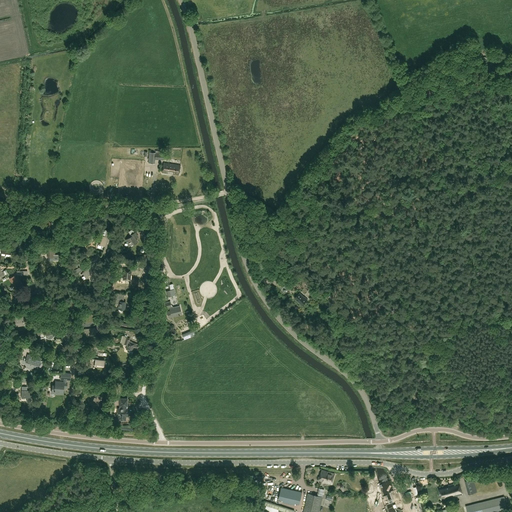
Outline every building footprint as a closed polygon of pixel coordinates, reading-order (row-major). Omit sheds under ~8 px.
[(155,152),(155,153),(149,152),(148,162),(155,163),(155,159),(164,160),(164,153),(155,152)] [(178,175),(180,166),(163,163),(161,172),(178,175)] [(42,218),(41,225),(53,227),(55,214),(51,214),(51,219),(42,218)] [(103,229),(102,230),(101,237),(100,236),(98,244),(105,246),(109,232),(109,231),(103,229)] [(131,236),(127,239),(131,246),(137,242),(135,238),(138,236),(135,232),(130,235),(131,236)] [(10,248),(2,246),(0,253),(9,255),(10,248)] [(55,254),(54,248),(47,249),(48,257),(54,257),(54,258),(57,258),(57,260),(61,260),(61,253),(63,253),(63,247),(60,247),(60,248),(57,248),(57,254),(55,254)] [(91,268),(82,273),(86,279),(94,274),(91,268)] [(20,283),(15,275),(9,278),(14,287),(20,283)] [(299,293),(295,298),(302,305),(307,299),(304,297),(299,293)] [(118,305),(118,309),(125,309),(125,302),(123,302),(123,298),(116,297),(115,305),(118,305)] [(79,304),(75,298),(68,303),(72,309),(79,304)] [(164,303),(166,308),(169,307),(170,311),(167,311),(168,313),(167,313),(168,317),(181,314),(179,306),(173,307),(172,306),(171,306),(170,301),(164,303)] [(24,316),(14,318),(15,326),(24,325),(23,321),(25,321),(25,320),(30,319),(29,316),(24,316)] [(97,328),(86,329),(80,329),(80,333),(86,333),(86,336),(95,335),(95,332),(98,332),(98,330),(101,329),(100,324),(96,324),(97,328)] [(54,328),(45,330),(38,332),(40,339),(45,337),(46,342),(58,339),(57,334),(56,334),(54,328)] [(133,351),(135,343),(131,342),(132,342),(129,341),(130,338),(126,337),(122,336),(120,343),(124,345),(127,345),(126,349),(130,351),(130,350),(133,351)] [(36,347),(30,340),(28,342),(33,349),(36,347)] [(28,354),(25,362),(39,366),(41,358),(28,354)] [(98,360),(98,356),(92,356),(92,359),(95,359),(94,366),(103,367),(104,360),(98,360)] [(52,385),(52,392),(63,393),(63,388),(66,388),(67,382),(66,382),(67,380),(70,380),(71,373),(61,372),(60,379),(64,380),(63,381),(55,381),(55,385),(52,385)] [(22,390),(21,390),(21,398),(27,398),(27,402),(31,402),(31,395),(30,395),(30,390),(27,390),(27,387),(22,386),(22,390)] [(91,403),(98,405),(99,400),(103,401),(104,397),(103,397),(101,396),(94,394),(91,403)] [(127,408),(127,398),(120,398),(120,408),(117,408),(117,420),(126,420),(126,416),(129,416),(129,408),(127,408)] [(319,480),(332,484),(335,473),(322,469),(319,480)] [(477,492),(473,478),(466,480),(469,494),(477,492)] [(449,487),(439,489),(441,499),(463,494),(460,482),(448,484),(449,487)] [(302,492),(281,487),(279,499),(299,504),(302,492)] [(308,493),(303,511),(318,511),(322,497),(308,493)] [(466,506),(467,511),(491,511),(507,508),(504,496),(466,506)] [(294,511),(295,510),(266,501),(264,505),(286,511),(294,511)]
